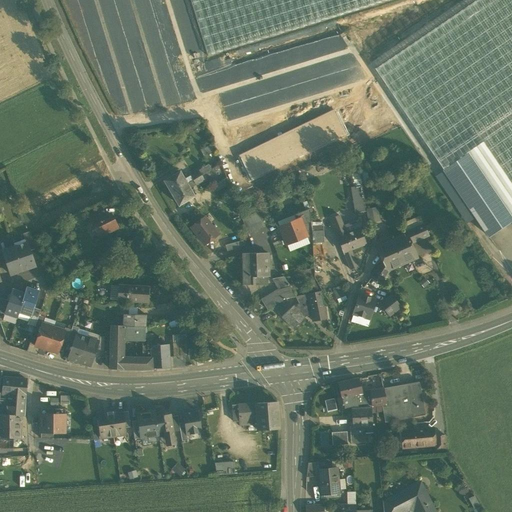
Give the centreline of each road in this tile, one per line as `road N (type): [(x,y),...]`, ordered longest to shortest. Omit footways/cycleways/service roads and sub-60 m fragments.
road 1 (secondary): [(47,0),(147,199),(282,371)]
road 2 (tertiary): [(0,358),(125,387),(282,371)]
road 3 (tertiary): [(511,320),(415,350),(282,371)]
road 4 (secondary): [(282,371),(295,399),(295,511)]
